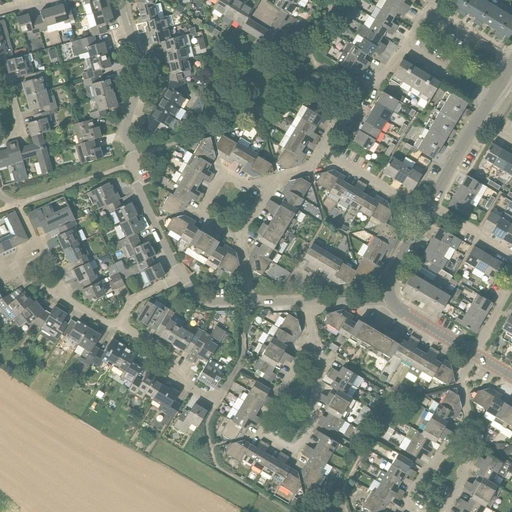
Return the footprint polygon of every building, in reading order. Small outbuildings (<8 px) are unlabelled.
[(93,15),(110,10),(106,0),(84,0),(86,5),(89,4),(92,14),(93,15)] [(146,22),(158,19),(155,4),(157,0),(138,0),(137,2),(141,17),(138,18),(140,24),(146,22)] [(213,9),(223,16),(232,0),(218,0),(218,1),(213,9)] [(232,0),(223,16),(233,22),(243,5),(238,2),(239,0),(232,0)] [(279,17),(289,23),(292,18),(290,17),(296,7),(284,0),(274,0),(277,1),(273,6),(282,12),(279,17)] [(403,17),(406,12),(386,0),(380,10),(394,18),(397,13),(403,17)] [(386,0),(406,12),(409,7),(403,3),(404,0),(386,0)] [(466,13),(471,16),(480,0),(454,0),(452,5),(459,9),(456,13),(464,17),(466,13)] [(482,23),(489,27),(502,5),(494,0),(480,0),(471,16),(475,19),(473,22),(480,27),(482,23)] [(69,21),(73,19),(70,8),(64,10),(63,5),(52,9),(56,24),(64,22),(65,26),(70,24),(69,21)] [(175,10),(181,14),(184,9),(178,5),(175,10)] [(248,33),(254,23),(248,19),(255,9),(249,5),(248,8),(243,5),(233,22),(242,28),(241,29),(248,33)] [(511,10),(502,5),(489,27),(496,31),(494,35),(501,39),(503,36),(508,38),(511,32),(511,10)] [(46,27),(56,24),(52,9),(40,12),(41,16),(35,18),(40,33),(47,31),(46,27)] [(308,14),(313,17),(316,12),(311,9),(308,14)] [(92,37),(94,36),(106,32),(104,26),(113,23),(110,10),(93,15),(96,27),(90,29),(92,37)] [(172,16),(177,19),(181,14),(175,10),(172,16)] [(375,19),(394,31),(397,27),(391,23),(394,18),(380,10),(375,19)] [(33,35),(40,33),(35,18),(30,19),(29,15),(17,18),(21,34),(31,31),(33,35)] [(146,34),(168,28),(165,17),(158,19),(146,22),(148,27),(145,28),(146,34)] [(289,23),(279,17),(276,22),(286,28),(289,23)] [(194,24),(199,27),(202,22),(197,18),(194,24)] [(392,36),(394,31),(375,19),(369,29),(382,37),(385,32),(392,36)] [(0,39),(8,38),(9,37),(4,20),(1,21),(0,21),(0,39)] [(286,28),(276,22),(273,26),(283,33),(286,28)] [(254,23),(248,33),(253,36),(259,26),(254,23)] [(206,31),(212,35),(215,30),(209,26),(206,31)] [(259,26),(253,36),(258,39),(264,29),(259,26)] [(164,42),(171,39),(168,28),(146,34),(148,39),(150,39),(152,45),(164,42)] [(363,39),(383,51),(386,46),(379,42),(382,37),(369,29),(363,39)] [(270,32),(273,49),(282,35),(275,31),(270,32)] [(273,49),(270,32),(264,33),(260,40),(273,49)] [(163,53),(185,48),(185,47),(191,46),(188,35),(171,39),(164,42),(165,47),(162,47),(163,53)] [(90,58),(106,53),(103,43),(96,45),(94,36),(92,37),(79,40),(73,42),(74,48),(73,49),(75,56),(88,53),(90,58)] [(0,62),(5,61),(13,59),(11,51),(12,51),(8,38),(0,39),(0,62)] [(380,56),(383,51),(363,39),(357,48),(362,52),(361,52),(366,55),(370,57),(373,52),(380,56)] [(341,52),(347,56),(367,68),(370,63),(363,59),(366,55),(361,52),(362,52),(357,48),(353,46),(346,42),(341,52)] [(169,63),(188,59),(185,48),(163,53),(165,59),(167,58),(169,63)] [(87,79),(98,77),(101,76),(100,70),(110,67),(106,53),(90,58),(89,58),(92,71),(85,73),(87,79)] [(26,76),(33,74),(30,62),(32,61),(30,54),(23,56),(13,59),(5,61),(9,74),(19,71),(21,78),(26,76)] [(364,73),(367,68),(347,56),(341,66),(354,74),(358,69),(364,73)] [(170,81),(185,83),(182,73),(191,70),(188,59),(169,63),(170,69),(168,70),(170,81)] [(389,80),(398,85),(413,61),(409,59),(407,63),(402,60),(389,80)] [(398,85),(408,92),(421,71),(414,67),(416,63),(413,61),(398,85)] [(26,97),(46,91),(43,82),(47,81),(44,71),(33,74),(26,76),(28,82),(22,84),(26,97)] [(408,92),(419,98),(434,74),(430,72),(428,75),(421,71),(408,92)] [(419,98),(428,103),(440,83),(435,80),(437,76),(434,74),(419,98)] [(94,98),(113,93),(109,80),(99,82),(98,77),(87,79),(83,81),(88,100),(94,98)] [(163,98),(180,108),(186,98),(179,93),(185,83),(170,81),(164,92),(166,93),(163,98)] [(44,113),(49,111),(57,109),(53,96),(48,98),(46,91),(26,97),(30,110),(42,107),(44,113)] [(442,100),(466,114),(468,111),(464,108),(467,103),(447,91),(442,100)] [(377,102),(392,112),(398,102),(383,92),(377,102)] [(91,120),(106,116),(104,110),(117,106),(113,93),(94,98),(97,112),(89,114),(91,120)] [(174,118),(180,108),(163,98),(160,103),(158,101),(155,106),(174,118)] [(464,118),(466,114),(442,100),(435,110),(456,122),(460,116),(464,118)] [(386,122),(392,112),(377,102),(371,112),(386,122)] [(157,128),(160,123),(168,128),(174,118),(155,106),(152,111),(154,113),(152,117),(149,116),(146,121),(157,128)] [(302,117),(316,126),(319,122),(323,124),(328,115),(320,111),(317,114),(307,108),(302,117)] [(429,120),(453,135),(456,131),(452,129),(456,122),(435,110),(429,120)] [(31,137),(42,134),(50,132),(48,123),(51,122),(49,111),(44,113),(34,116),(35,121),(27,124),(31,137)] [(365,122),(380,131),(386,122),(371,112),(365,122)] [(189,120),(194,123),(197,118),(192,115),(189,120)] [(295,128),(317,141),(320,137),(312,132),(316,126),(302,117),(295,128)] [(78,144),(93,140),(101,138),(98,127),(94,128),(91,120),(73,125),(78,144)] [(451,139),(453,135),(429,120),(424,129),(445,141),(447,137),(451,139)] [(143,127),(144,128),(154,134),(157,128),(146,121),(143,127)] [(359,132),(374,141),(380,131),(365,122),(359,132)] [(315,146),(317,141),(295,128),(289,138),(304,147),(307,141),(315,146)] [(419,137),(443,151),(446,148),(442,145),(445,141),(424,129),(419,137)] [(368,151),(369,151),(374,141),(359,132),(353,142),(368,151)] [(42,175),(53,173),(42,134),(31,137),(33,145),(19,149),(23,161),(37,157),(42,175)] [(219,157),(223,159),(227,152),(231,155),(236,144),(222,135),(214,137),(219,157)] [(441,155),(443,151),(419,137),(412,147),(417,150),(433,160),(437,153),(441,155)] [(210,165),(215,157),(210,138),(202,140),(193,155),(210,165)] [(300,163),(302,159),(305,154),(301,152),(304,147),(289,138),(283,148),(285,149),(296,155),(293,159),(300,163)] [(80,165),(102,158),(99,147),(95,149),(93,140),(78,144),(75,145),(80,165)] [(14,183),(28,179),(23,162),(23,161),(19,149),(17,141),(10,143),(12,151),(0,154),(0,168),(14,165),(16,171),(12,173),(14,183)] [(234,160),(239,163),(248,149),(237,142),(236,144),(231,155),(227,152),(223,159),(231,164),(234,160)] [(486,162),(492,165),(501,149),(491,144),(480,164),(483,166),(486,162)] [(242,170),(250,175),(254,169),(250,166),(257,156),(258,155),(248,149),(239,163),(244,166),(242,170)] [(298,167),(300,163),(293,159),(296,155),(285,149),(276,164),(278,172),(298,167)] [(492,165),(502,171),(511,155),(501,149),(492,165)] [(210,165),(193,155),(188,152),(184,158),(185,158),(183,162),(186,164),(191,167),(212,179),(215,175),(207,170),(210,165)] [(502,171),(511,177),(511,175),(511,155),(502,171)] [(254,178),(273,173),(271,165),(257,156),(250,166),(254,169),(250,175),(254,178)] [(382,173),(392,179),(402,163),(392,157),(382,173)] [(392,179),(402,185),(412,169),(402,163),(392,179)] [(210,184),(212,179),(191,167),(186,164),(180,174),(185,176),(199,185),(202,179),(210,184)] [(402,185),(412,191),(422,175),(412,169),(402,185)] [(315,183),(330,192),(337,182),(333,179),(337,173),(333,171),(314,175),(315,183)] [(329,193),(339,200),(348,185),(343,182),(345,178),(337,173),(333,179),(337,182),(330,192),(329,193)] [(179,186),(200,199),(203,195),(196,190),(199,185),(185,176),(180,174),(175,184),(179,186)] [(460,186),(476,195),(482,185),(466,175),(460,186)] [(291,193),(302,199),(310,184),(308,177),(288,182),(286,185),(293,189),(291,193)] [(339,200),(349,205),(362,183),(358,181),(354,188),(348,185),(339,200)] [(106,206),(118,201),(120,200),(116,191),(113,193),(108,183),(100,187),(100,188),(87,194),(93,206),(96,204),(98,210),(106,206)] [(349,205),(359,211),(368,197),(362,193),(366,186),(362,183),(349,205)] [(303,200),(302,199),(291,193),(293,189),(286,185),(282,194),(286,196),(282,202),(297,210),(303,200)] [(198,204),(200,199),(179,186),(173,195),(170,194),(170,195),(187,205),(191,199),(198,204)] [(470,205),(476,195),(460,186),(454,196),(470,205)] [(163,217),(183,212),(187,205),(170,195),(161,209),(163,217)] [(369,218),(370,216),(376,205),(380,207),(384,201),(376,196),(373,200),(368,197),(359,211),(369,218)] [(449,206),(469,218),(471,214),(466,211),(470,205),(454,196),(449,206)] [(60,228),(73,222),(75,221),(64,197),(63,198),(67,207),(54,213),(50,204),(28,214),(35,230),(41,227),(45,235),(60,228)] [(300,212),(297,210),(282,202),(280,206),(269,200),(266,206),(272,209),(294,223),(300,212)] [(120,224),(135,217),(137,216),(131,203),(121,208),(118,201),(106,206),(109,213),(114,211),(120,224)] [(384,224),(392,222),(388,203),(384,201),(380,207),(376,205),(370,216),(384,224)] [(289,232),(294,223),(272,209),(266,219),(289,232)] [(0,254),(28,241),(15,212),(6,216),(7,218),(4,220),(11,234),(0,239),(0,254)] [(481,228),(491,233),(500,218),(490,212),(481,228)] [(166,228),(181,237),(191,220),(184,216),(164,221),(166,228)] [(122,248),(135,242),(132,236),(144,231),(139,221),(138,222),(135,217),(120,224),(123,229),(121,230),(125,239),(114,244),(117,250),(122,248)] [(491,233),(501,239),(510,224),(500,218),(491,233)] [(283,242),(289,232),(266,219),(260,228),(283,242)] [(180,238),(189,244),(198,230),(193,227),(196,223),(191,220),(181,237),(180,238)] [(64,250),(82,242),(73,222),(60,228),(63,234),(57,237),(64,250)] [(376,238),(393,248),(397,241),(392,222),(384,224),(376,238)] [(188,249),(198,255),(212,232),(215,226),(210,223),(203,233),(198,230),(189,244),(190,245),(188,249)] [(501,239),(511,245),(511,243),(511,224),(510,224),(501,239)] [(263,244),(277,253),(278,251),(277,251),(283,242),(260,228),(257,233),(262,236),(259,241),(263,244)] [(457,244),(459,240),(439,228),(433,238),(449,247),(452,241),(457,244)] [(198,255),(207,261),(216,246),(221,237),(212,232),(198,255)] [(393,248),(376,238),(374,237),(368,247),(383,255),(386,250),(390,253),(393,248)] [(443,257),(449,247),(433,238),(427,248),(443,257)] [(75,262),(89,256),(82,242),(64,250),(70,264),(75,262)] [(137,265),(149,259),(155,256),(151,248),(148,242),(137,247),(135,242),(122,248),(127,259),(133,256),(137,265)] [(260,255),(270,261),(272,262),(277,253),(263,244),(260,249),(256,246),(251,255),(257,259),(260,255)] [(305,269),(309,272),(322,250),(312,244),(304,258),(309,262),(305,269)] [(218,267),(219,265),(229,248),(224,245),(221,249),(216,246),(207,261),(218,267)] [(372,268),(378,272),(384,263),(379,261),(383,255),(368,247),(362,257),(363,258),(374,264),(372,268)] [(464,263),(474,269),(483,253),(473,247),(464,263)] [(233,274),(241,272),(236,252),(229,248),(219,265),(233,274)] [(432,264),(437,267),(443,257),(427,248),(421,258),(432,264)] [(318,267),(324,270),(332,256),(322,250),(309,272),(314,274),(318,267)] [(474,269),(484,275),(493,259),(483,253),(474,269)] [(254,278),(261,276),(270,261),(260,255),(257,259),(251,255),(249,258),(254,278)] [(86,289),(100,282),(95,272),(93,273),(88,263),(91,262),(89,256),(75,262),(78,268),(73,270),(79,284),(83,282),(86,289)] [(327,278),(335,283),(339,276),(335,274),(342,263),(342,262),(332,256),(324,270),(329,273),(327,278)] [(376,275),(378,272),(372,268),(374,264),(363,258),(355,271),(358,280),(376,275)] [(144,271),(149,283),(165,276),(159,264),(153,267),(149,259),(137,265),(118,273),(122,281),(140,273),(144,271)] [(488,283),(491,285),(503,265),(493,259),(484,275),(490,278),(488,283)] [(339,285),(358,280),(355,271),(342,263),(335,274),(339,276),(335,283),(339,285)] [(429,269),(437,274),(440,269),(437,267),(432,264),(429,269)] [(405,297),(408,299),(423,275),(414,270),(402,290),(407,293),(405,297)] [(116,290),(124,286),(122,281),(118,273),(110,277),(113,283),(109,284),(112,290),(115,288),(116,290)] [(414,298),(421,302),(433,281),(423,275),(408,299),(412,302),(414,298)] [(456,287),(458,283),(451,279),(448,283),(449,283),(456,287)] [(426,310),(429,312),(444,287),(433,281),(421,302),(428,306),(426,310)] [(90,302),(105,295),(100,282),(86,289),(82,290),(86,298),(87,297),(90,302)] [(440,313),(452,293),(446,289),(444,287),(429,312),(433,314),(435,310),(440,313)] [(0,310),(11,322),(20,314),(33,303),(24,293),(13,301),(9,296),(2,299),(0,299),(0,310)] [(487,314),(493,303),(477,294),(471,305),(487,314)] [(41,329),(50,315),(45,312),(35,301),(33,303),(20,314),(29,326),(32,323),(41,329)] [(152,326),(158,329),(169,310),(163,306),(161,310),(148,302),(145,308),(143,307),(140,312),(141,313),(138,320),(151,328),(152,326)] [(481,324),(487,314),(471,305),(465,314),(481,324)] [(61,335),(66,328),(61,324),(66,315),(54,308),(50,315),(41,329),(48,333),(47,334),(58,340),(61,335)] [(172,344),(182,328),(182,327),(171,320),(175,314),(169,310),(158,329),(155,334),(172,344)] [(324,323),(338,332),(345,321),(341,319),(345,312),(342,310),(322,315),(324,323)] [(503,340),(508,343),(511,335),(511,311),(501,330),(507,333),(503,340)] [(338,333),(347,339),(356,324),(351,321),(354,317),(345,312),(341,319),(345,321),(338,332),(338,333)] [(292,332),(299,335),(301,332),(296,313),(288,314),(279,329),(289,336),(292,332)] [(475,334),(481,324),(465,314),(461,321),(457,318),(454,322),(475,334)] [(348,339),(357,345),(371,321),(366,319),(364,323),(358,320),(356,324),(347,339),(348,339)] [(68,337),(79,344),(89,329),(82,325),(81,326),(70,320),(66,328),(61,335),(67,339),(68,337)] [(357,345),(367,350),(381,327),(371,321),(357,345)] [(367,350),(377,356),(390,333),(381,327),(367,350)] [(387,362),(389,359),(398,344),(393,341),(399,331),(394,327),(390,333),(377,356),(387,362)] [(189,354),(193,349),(201,335),(196,331),(193,335),(182,328),(172,344),(171,345),(183,352),(184,351),(189,354)] [(271,338),(286,347),(289,342),(294,344),(299,335),(292,332),(289,336),(279,329),(278,328),(271,338)] [(89,367),(91,363),(97,353),(92,350),(101,336),(89,329),(79,344),(78,345),(85,349),(78,360),(89,367)] [(198,355),(208,362),(221,341),(203,331),(201,335),(193,349),(199,353),(198,355)] [(262,346),(285,360),(291,363),(294,358),(283,352),(286,347),(271,338),(268,336),(262,346)] [(393,355),(402,360),(415,338),(411,336),(406,343),(400,340),(398,344),(389,359),(390,359),(393,355)] [(402,360),(412,366),(420,352),(415,348),(419,341),(415,338),(402,360)] [(113,366),(124,348),(124,347),(112,340),(104,353),(99,350),(97,353),(91,363),(99,368),(103,362),(107,365),(107,364),(112,367),(113,366)] [(279,370),(285,360),(262,346),(256,356),(260,358),(275,367),(279,370)] [(418,378),(421,372),(435,350),(430,347),(426,355),(420,352),(412,366),(408,372),(418,378)] [(132,384),(136,378),(138,374),(133,371),(136,366),(131,363),(136,355),(124,348),(113,366),(124,373),(121,377),(132,384)] [(431,378),(432,377),(440,363),(434,360),(439,353),(435,350),(421,372),(431,378)] [(263,378),(271,383),(276,374),(272,372),(275,367),(260,358),(254,368),(265,375),(263,378)] [(448,386),(455,384),(450,364),(442,359),(440,363),(432,377),(448,386)] [(206,365),(197,379),(214,390),(223,375),(206,365)] [(329,373),(351,386),(357,389),(363,379),(357,375),(343,367),(339,373),(332,368),(329,373)] [(346,395),(351,386),(329,373),(327,377),(334,381),(332,386),(346,395)] [(144,396),(152,401),(162,385),(154,380),(155,379),(147,374),(142,382),(136,378),(132,384),(128,391),(142,400),(144,396)] [(249,391),(271,404),(274,399),(266,395),(269,389),(255,381),(249,391)] [(172,418),(180,405),(173,401),(178,393),(171,388),(169,390),(162,385),(152,401),(160,406),(158,409),(172,418)] [(327,397),(350,410),(356,401),(352,399),(352,398),(346,395),(332,386),(331,388),(332,388),(327,397)] [(459,411),(461,408),(457,388),(448,390),(440,404),(451,411),(453,407),(459,411)] [(471,402),(486,411),(493,400),(488,398),(492,391),(489,389),(469,394),(471,402)] [(269,408),(271,404),(249,391),(243,401),(258,409),(261,404),(269,408)] [(485,412),(495,417),(504,403),(499,400),(501,396),(492,391),(488,398),(493,400),(486,411),(485,412)] [(350,410),(327,397),(321,394),(318,399),(328,405),(325,411),(330,413),(344,422),(350,410)] [(504,428),(511,413),(511,400),(509,406),(504,403),(495,417),(493,421),(504,428)] [(237,412),(259,425),(262,419),(255,415),(258,409),(243,401),(237,412)] [(433,414),(447,422),(450,417),(454,420),(459,411),(453,407),(451,411),(440,404),(439,404),(435,401),(429,411),(433,414)] [(191,424),(197,427),(206,412),(194,404),(186,418),(181,415),(174,427),(185,434),(191,424)] [(451,439),(454,434),(444,428),(447,422),(433,414),(429,411),(422,422),(445,436),(451,439)] [(257,428),(259,425),(237,412),(232,420),(247,429),(250,424),(257,428)] [(326,429),(328,425),(338,431),(344,422),(330,413),(327,418),(323,416),(318,424),(326,429)] [(222,442),(242,437),(247,429),(232,420),(230,419),(221,434),(222,442)] [(439,446),(445,436),(422,422),(416,432),(431,440),(439,446)] [(411,441),(433,454),(435,450),(428,445),(431,440),(416,432),(411,428),(406,438),(411,441)] [(332,454),(338,443),(316,431),(313,435),(321,440),(317,445),(332,454)] [(241,463),(243,460),(251,445),(243,441),(223,446),(225,454),(241,463)] [(243,460),(252,465),(265,443),(260,441),(256,448),(251,445),(243,460)] [(430,458),(433,454),(411,441),(405,451),(419,460),(422,454),(430,458)] [(252,465),(262,471),(270,457),(265,453),(269,446),(265,443),(252,465)] [(304,451),(326,464),(332,454),(317,445),(314,450),(307,446),(304,451)] [(321,473),(326,464),(304,451),(301,455),(309,459),(306,464),(321,473)] [(262,471),(271,477),(285,455),(280,452),(276,460),(270,457),(262,471)] [(392,464),(414,477),(416,472),(409,468),(412,462),(398,454),(392,464)] [(511,468),(503,463),(488,454),(485,460),(477,456),(475,460),(497,473),(505,478),(511,468)] [(281,483),(290,469),(284,465),(289,458),(285,455),(271,477),(281,483)] [(491,483),(497,473),(475,460),(472,465),(480,469),(476,475),(478,476),(491,483)] [(306,492),(314,490),(323,474),(321,473),(306,464),(301,472),(306,492)] [(411,481),(414,477),(392,464),(386,474),(400,482),(404,477),(411,481)] [(295,495),(303,493),(298,473),(290,469),(281,483),(280,486),(295,495)] [(380,484),(402,497),(405,492),(397,488),(400,482),(386,474),(380,484)] [(473,485),(496,498),(501,489),(491,483),(478,476),(473,485)] [(496,498),(473,485),(467,481),(464,487),(474,493),(471,499),(485,507),(489,509),(496,498)] [(400,501),(402,497),(380,484),(375,493),(372,491),(371,492),(388,503),(392,496),(400,501)] [(363,511),(374,511),(384,510),(388,503),(371,492),(363,507),(363,511)] [(489,509),(485,507),(471,499),(468,503),(460,499),(458,503),(472,511),(492,511),(493,511),(489,509)] [(472,511),(458,503),(455,508),(462,511),(472,511)]
